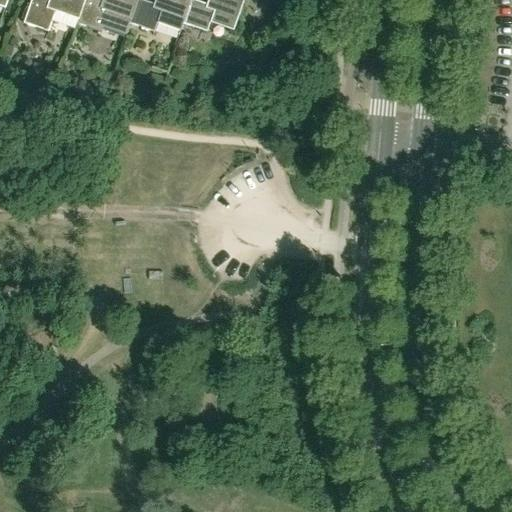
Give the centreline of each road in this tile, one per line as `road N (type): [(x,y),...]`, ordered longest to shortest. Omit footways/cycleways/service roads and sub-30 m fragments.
road 1 (tertiary): [(461,511),(427,450),(409,380),(402,307),(414,148)]
road 2 (tertiary): [(378,146),(365,303),(371,377),(411,511)]
road 3 (tertiary): [(414,148),(425,0)]
road 4 (tertiary): [(388,0),(378,146)]
